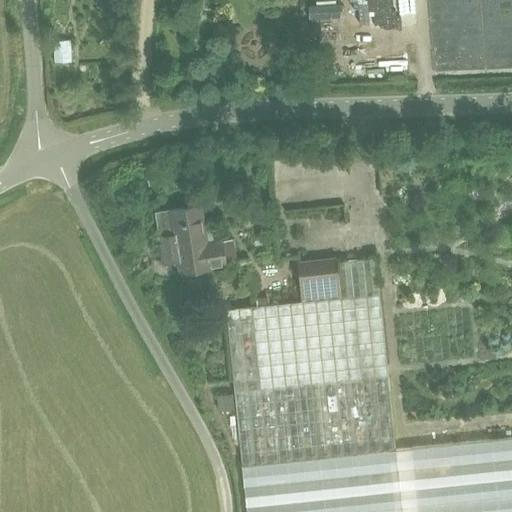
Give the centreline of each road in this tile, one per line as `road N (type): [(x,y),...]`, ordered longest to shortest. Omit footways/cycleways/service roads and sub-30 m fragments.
road 1 (unclassified): [(45,154),(231,112),(511,101)]
road 2 (unclassified): [(45,154),(30,100),(23,0)]
